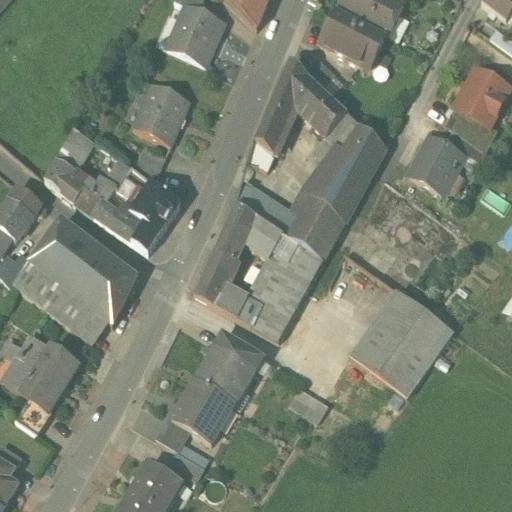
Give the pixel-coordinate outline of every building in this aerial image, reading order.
[(205,9),(183,0),(180,0),(175,12),(186,17),(199,22),(205,9)] [(216,0),(257,37),(272,0),(247,0),(246,4),(241,0),(216,0)] [(405,8),(390,0),(347,0),(337,18),(385,42),(387,43),(388,42),(383,40),(388,31),(388,32),(395,30),(398,22),(396,16),(400,7),(404,9),(405,8)] [(511,0),(486,0),(482,6),(505,24),(508,27),(511,21),(511,0)] [(199,22),(186,17),(168,59),(206,75),(224,34),(199,22)] [(385,42),(337,18),(320,53),(335,60),(335,61),(336,64),(344,68),(348,66),(361,73),(372,69),(385,42)] [(511,44),(497,34),(490,45),(511,59),(511,44)] [(336,80),(319,65),(305,81),(321,96),(336,80)] [(321,96),(305,81),(290,68),(276,100),(295,117),(304,125),(313,114),(321,120),(311,131),(321,140),(326,145),(347,120),(321,96)] [(508,95),(476,78),(470,90),(468,89),(461,101),(463,102),(456,115),(488,132),(495,119),(496,120),(503,108),(501,107),(508,95)] [(190,111),(152,94),(133,137),(171,154),(190,111)] [(276,100),(270,114),(289,129),(295,117),(276,100)] [(289,129),(270,114),(253,151),(265,158),(274,163),(289,129)] [(313,114),(304,125),(311,131),(321,120),(313,114)] [(347,120),(326,145),(341,158),(361,132),(347,120)] [(385,155),(361,132),(341,158),(307,201),(345,229),(385,155)] [(75,135),(58,159),(75,175),(86,158),(95,164),(102,156),(75,135)] [(481,157),(453,136),(444,152),(464,163),(463,164),(474,170),(481,157)] [(444,152),(429,144),(409,181),(444,200),(463,164),(464,163),(444,152)] [(265,158),(253,151),(248,168),(259,173),(265,158)] [(167,166),(146,156),(136,178),(157,187),(167,166)] [(75,175),(58,159),(41,184),(61,199),(75,175)] [(116,166),(103,185),(108,189),(119,197),(133,179),(116,166)] [(287,244),(298,220),(243,188),(237,212),(283,241),(287,244)] [(108,189),(94,205),(106,213),(108,211),(119,197),(108,189)] [(42,208),(18,190),(8,204),(33,221),(42,208)] [(181,212),(150,191),(146,197),(148,198),(136,222),(147,230),(144,237),(138,252),(148,259),(181,212)] [(73,208),(97,226),(106,213),(94,205),(83,197),(73,208)] [(345,229),(307,201),(298,220),(287,244),(323,268),(345,229)] [(33,221),(8,204),(0,215),(0,235),(14,246),(33,221)] [(97,226),(109,234),(119,219),(108,211),(106,213),(97,226)] [(283,241),(237,212),(225,238),(245,251),(268,265),(269,266),(283,241)] [(132,228),(128,225),(119,219),(109,234),(138,252),(144,237),(132,228)] [(60,226),(29,269),(103,325),(111,331),(137,284),(60,226)] [(225,238),(220,248),(240,260),(245,251),(225,238)] [(268,265),(247,304),(248,305),(238,325),(279,347),(323,268),(287,244),(283,241),(269,266),(268,265)] [(220,248),(195,302),(238,325),(248,305),(247,304),(225,293),(240,260),(220,248)] [(22,277),(6,260),(0,267),(0,281),(11,293),(13,290),(22,277)] [(103,325),(29,269),(22,277),(13,290),(87,347),(103,325)] [(511,293),(503,315),(511,318),(511,293)] [(399,299),(352,363),(408,404),(437,364),(449,349),(456,339),(399,299)] [(245,349),(222,336),(193,385),(236,412),(266,363),(245,349)] [(29,404),(36,409),(33,413),(49,424),(53,419),(49,417),(78,372),(35,343),(6,388),(29,404)] [(463,360),(449,349),(437,364),(452,376),(463,360)] [(193,385),(182,401),(168,424),(190,440),(212,452),(213,451),(235,413),(236,412),(193,385)] [(320,405),(300,393),(289,411),(309,423),(320,405)] [(49,424),(33,413),(36,409),(29,404),(14,424),(37,440),(49,424)] [(190,440),(168,424),(154,444),(178,457),(190,440)] [(24,465),(1,451),(0,452),(0,464),(18,476),(24,465)] [(205,474),(178,457),(171,469),(197,487),(205,474)] [(0,479),(11,486),(18,476),(0,464),(0,479)] [(179,488),(151,470),(132,499),(152,511),(169,511),(174,504),(170,501),(179,488)] [(11,486),(0,479),(0,511),(4,511),(18,490),(11,486)] [(183,491),(179,488),(170,501),(174,504),(183,491)] [(152,511),(132,499),(123,511),(152,511)]
